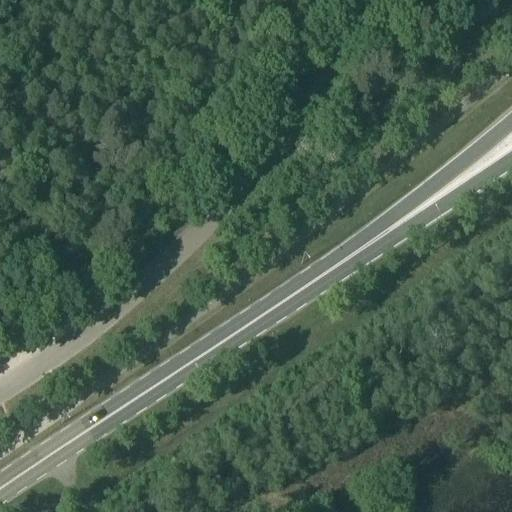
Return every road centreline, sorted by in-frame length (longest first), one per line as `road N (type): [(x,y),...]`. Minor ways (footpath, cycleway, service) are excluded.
road 1 (unclassified): [(0,391),(103,318),(254,176),(380,0)]
road 2 (primary): [(0,490),(334,267)]
road 3 (primary): [(511,124),(334,267)]
road 4 (primary): [(334,267),(511,155)]
